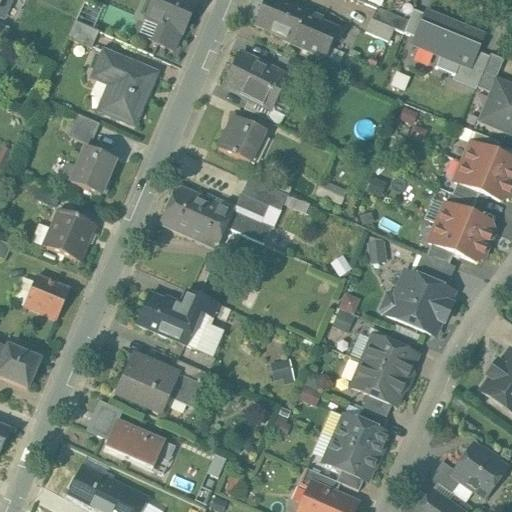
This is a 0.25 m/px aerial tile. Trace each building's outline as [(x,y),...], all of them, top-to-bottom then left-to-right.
[(0,0),(0,16),(4,18),(10,0),(0,0)] [(195,5),(182,0),(153,0),(145,19),(182,35),(195,5)] [(333,29),(304,17),(305,14),(273,0),(265,0),(254,27),(292,43),(290,46),(320,59),(333,29)] [(423,6),(409,44),(468,65),(482,28),(423,6)] [(408,23),(376,9),(371,21),(404,34),(408,23)] [(98,33),(74,23),(67,39),(91,49),(98,33)] [(155,75),(104,52),(93,78),(110,85),(99,111),(133,126),(155,75)] [(287,79),(240,54),(222,88),(248,102),(270,113),(287,79)] [(503,61),(490,56),(476,89),(491,95),(496,82),(494,82),(503,61)] [(511,88),(496,82),(491,95),(479,123),(511,136),(511,88)] [(270,113),(248,102),(243,111),(265,122),(270,113)] [(99,125),(77,115),(68,138),(90,147),(99,125)] [(264,133),(233,119),(217,151),(248,166),(264,133)] [(500,145),(475,134),(470,145),(495,156),(500,145)] [(511,162),(495,156),(470,145),(462,165),(511,185),(511,162)] [(114,162),(85,149),(76,169),(68,166),(64,167),(60,176),(62,180),(70,184),(70,185),(100,198),(101,193),(106,195),(111,184),(106,182),(114,162)] [(511,189),(511,185),(462,165),(454,184),(479,195),(499,203),(508,199),(511,189)] [(371,175),(358,169),(347,195),(361,200),(371,175)] [(286,198),(247,181),(235,209),(262,221),(268,208),(279,213),(286,198)] [(479,195),(457,185),(452,196),(474,206),(479,195)] [(271,231),(175,188),(167,207),(209,226),(210,223),(225,230),(263,247),(271,231)] [(58,199),(37,189),(33,200),(53,209),(58,199)] [(474,206),(452,196),(449,195),(444,206),(469,217),(474,206)] [(469,217),(444,206),(436,225),(488,247),(493,234),(490,225),(469,217)] [(209,226),(167,207),(158,226),(215,252),(225,230),(210,223),(209,226)] [(96,228),(57,211),(49,231),(39,227),(32,243),(41,247),(41,248),(80,265),(96,228)] [(488,247),(436,225),(428,245),(453,255),(473,264),(482,260),(488,247)] [(387,264),(385,242),(369,243),(371,265),(387,264)] [(11,248),(0,243),(0,260),(4,262),(11,248)] [(453,255),(431,246),(426,257),(448,266),(453,255)] [(426,257),(422,255),(412,277),(445,291),(454,269),(448,266),(426,257)] [(412,277),(405,274),(395,297),(391,295),(386,297),(380,311),(382,316),(438,339),(456,296),(445,291),(412,277)] [(69,291),(36,277),(34,281),(22,309),(56,323),(69,291)] [(34,281),(22,282),(12,305),(22,309),(34,281)] [(164,303),(148,296),(135,328),(157,337),(157,336),(169,340),(168,341),(186,349),(193,333),(176,326),(184,309),(165,300),(164,303)] [(216,306),(194,296),(188,310),(200,315),(200,316),(210,321),(216,306)] [(349,332),(356,308),(343,304),(335,328),(349,332)] [(418,345),(392,334),(387,345),(413,356),(418,345)] [(387,345),(373,338),(362,364),(409,385),(411,379),(411,371),(416,357),(413,356),(387,345)] [(38,362),(6,349),(5,352),(0,349),(0,380),(26,391),(38,362)] [(511,354),(509,352),(500,366),(497,364),(487,378),(490,380),(480,393),(511,415),(511,354)] [(172,374),(133,357),(116,396),(160,416),(169,397),(189,405),(197,387),(201,389),(201,387),(196,384),(172,374)] [(201,374),(177,363),(172,374),(196,384),(201,374)] [(409,385),(362,364),(351,390),(367,397),(391,407),(395,409),(401,395),(407,390),(409,385)] [(391,407),(367,397),(361,412),(385,422),(391,407)] [(385,422),(361,412),(356,423),(382,434),(387,423),(385,422)] [(356,423),(343,417),(333,441),(377,460),(387,436),(382,434),(356,423)] [(164,445),(116,424),(104,452),(152,472),(164,445)] [(0,452),(9,431),(0,427),(0,452)] [(377,460),(333,441),(322,465),(341,473),(363,482),(366,484),(377,460)] [(455,473),(451,478),(459,484),(484,501),(506,470),(473,447),(455,473)] [(455,473),(442,464),(430,480),(451,495),(459,484),(451,478),(455,473)] [(140,511),(146,501),(81,469),(65,499),(90,511),(140,511)] [(336,484),(306,471),(300,487),(309,491),(311,486),(334,496),(339,485),(336,484)] [(363,482),(341,473),(336,484),(339,485),(358,494),(363,482)] [(334,496),(311,486),(309,491),(301,509),(301,511),(353,511),(356,506),(334,496)] [(453,511),(430,495),(418,511),(453,511)]
